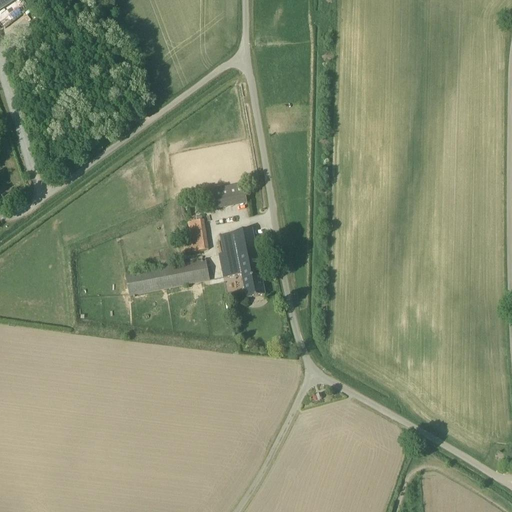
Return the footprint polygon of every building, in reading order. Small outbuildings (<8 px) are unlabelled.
[(243,185),(233,187),(211,191),(214,211),(247,205),(243,185)] [(208,251),(204,221),(180,224),(184,254),(208,251)] [(265,296),(252,230),(219,237),(223,255),(218,256),(223,279),(241,275),(246,300),(265,296)] [(205,261),(125,277),(130,298),(210,282),(205,261)] [(505,457),(498,453),(495,457),(503,462),(505,457)]
